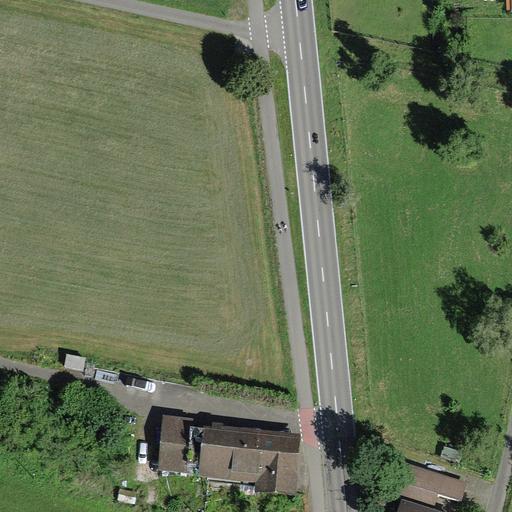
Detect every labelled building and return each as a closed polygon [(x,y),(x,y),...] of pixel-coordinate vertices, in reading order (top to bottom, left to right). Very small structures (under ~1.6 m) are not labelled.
[(86,359),(67,356),(65,368),(84,372),(86,359)] [(192,422),(164,419),(158,474),(187,476),(188,468),(191,431),(192,422)] [(203,432),(191,431),(188,468),(200,469),(199,480),(258,485),(257,494),(296,498),(301,436),(204,427),(203,432)] [(401,464),(404,485),(439,496),(461,503),(467,485),(401,464)] [(435,510),(439,496),(404,485),(406,501),(435,510)] [(431,511),(403,503),(399,511),(431,511)]
